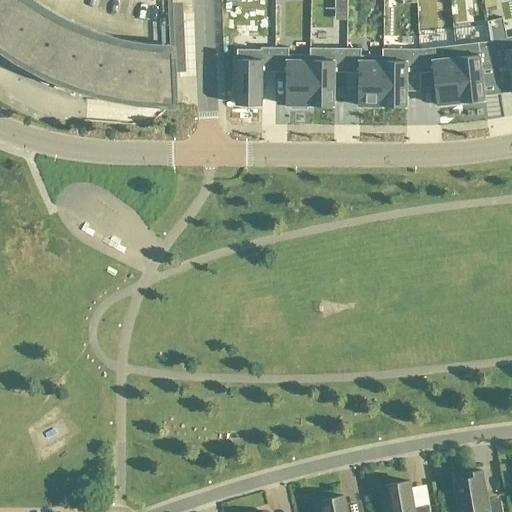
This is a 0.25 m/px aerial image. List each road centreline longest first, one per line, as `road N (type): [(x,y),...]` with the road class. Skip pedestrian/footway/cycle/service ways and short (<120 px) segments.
road 1 (unclassified): [(177,511),(298,475),(511,436)]
road 2 (unclassified): [(210,158),(438,158),(511,150)]
road 3 (unclassified): [(0,131),(114,158),(210,158)]
road 4 (residential): [(0,78),(75,113),(137,115),(151,104)]
road 5 (residential): [(210,158),(199,0)]
